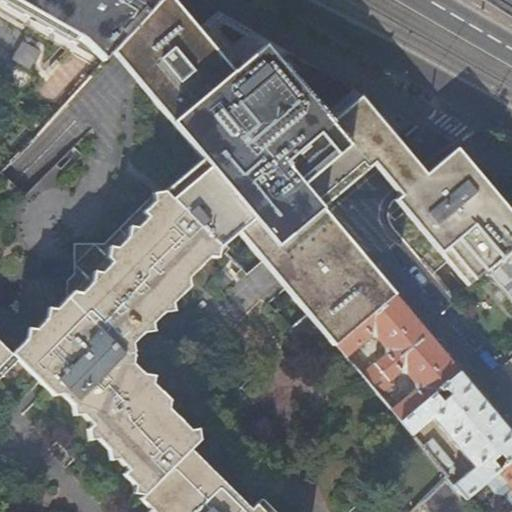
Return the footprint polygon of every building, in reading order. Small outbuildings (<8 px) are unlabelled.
[(0,0),(0,3),(73,45),(76,39),(82,42),(104,62),(112,53),(158,0),(0,0)] [(172,2),(170,0),(158,0),(112,53),(129,74),(186,18),(172,2)] [(233,73),(186,18),(129,74),(173,127),(233,73)] [(336,133),(327,122),(264,46),(233,73),(173,127),(202,161),(273,243),(317,204),(288,170),(278,158),(309,133),(319,145),(336,133)] [(317,204),(320,208),(372,164),(398,143),(393,137),(396,135),(385,122),(376,111),(373,113),(358,95),(327,122),(336,133),(319,145),(288,170),(317,204)] [(288,170),(319,145),(309,133),(278,158),(288,170)] [(398,143),(372,164),(385,178),(398,193),(392,199),(394,200),(456,148),(454,147),(424,172),(410,157),(398,143)] [(511,198),(504,204),(459,150),(456,148),(394,200),(467,288),(483,274),(484,276),(508,254),(511,258),(511,198)] [(320,208),(317,204),(273,243),(202,161),(163,193),(221,250),(237,234),(333,349),(336,347),(394,296),(320,208)] [(221,250),(163,193),(139,217),(138,229),(126,242),(118,242),(112,243),(109,258),(76,292),(61,290),(59,301),(49,312),(41,311),(40,321),(28,334),(21,333),(20,343),(9,354),(13,357),(50,394),(51,406),(62,406),(71,416),(72,425),(82,425),(92,435),(88,440),(89,450),(97,449),(109,461),(110,470),(120,471),(129,480),(125,484),(134,493),(134,500),(192,444),(171,423),(172,414),(155,397),(155,387),(145,387),(132,374),(135,365),(130,352),(141,341),(151,340),(150,332),(162,319),(171,319),(171,310),(188,293),(187,285),(212,258),(221,259),(222,252),(220,251),(221,250)] [(511,258),(508,254),(484,276),(494,288),(498,288),(511,304),(511,258)] [(394,296),(336,347),(345,358),(369,338),(376,340),(383,349),(384,356),(361,376),(378,397),(396,383),(393,379),(399,374),(407,376),(414,386),(414,392),(390,412),(400,423),(459,373),(394,296)] [(0,369),(13,357),(9,354),(0,344),(0,369)] [(511,435),(459,373),(400,423),(412,437),(431,421),(472,468),(452,485),(465,499),(497,472),(511,458),(511,435)] [(192,444),(134,500),(133,505),(145,507),(141,511),(240,511),(192,464),(201,453),(200,443),(194,442),(192,444)] [(431,442),(422,450),(442,473),(451,465),(431,442)] [(511,458),(497,472),(511,489),(502,498),(511,510),(511,458)] [(452,485),(446,478),(418,506),(423,511),(474,511),(465,499),(452,485)]
